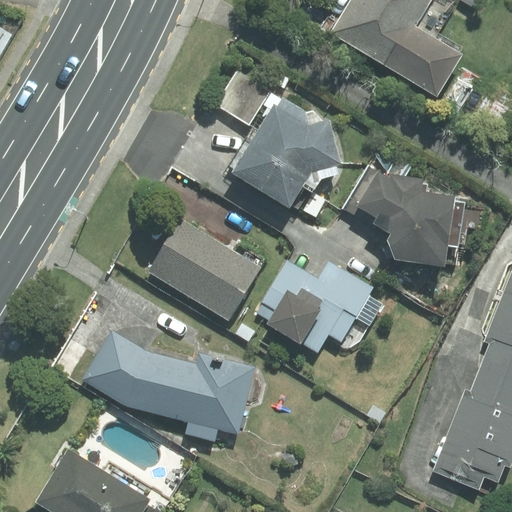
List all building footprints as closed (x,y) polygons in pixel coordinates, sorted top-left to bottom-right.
[(347,0),(326,34),(432,98),(457,57),(410,29),(427,0),(347,0)] [(324,123),(302,128),(268,107),(226,176),(284,210),(307,173),(334,167),(324,123)] [(385,179),(367,169),(343,211),(384,236),(380,243),(387,263),(441,269),(449,199),(415,195),(417,183),(385,179)] [(257,269),(176,219),(143,271),(224,321),(257,269)] [(338,344),(370,288),(326,264),(316,281),(285,264),(255,316),(265,321),(262,325),(315,355),(325,336),(338,344)] [(511,265),(431,472),(475,489),(479,480),(494,486),(501,468),(505,470),(511,452),(511,265)] [(193,366),(148,354),(110,331),(80,381),(122,407),(185,424),(182,434),(211,442),(214,431),(234,436),(252,370),(196,355),(193,366)] [(146,502),(64,451),(30,504),(43,511),(151,511),(143,507),(146,502)]
